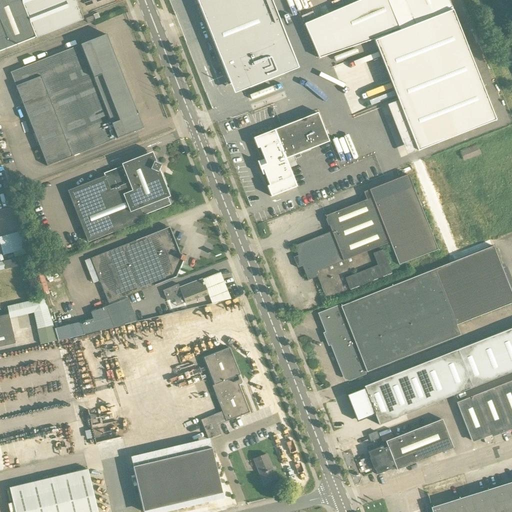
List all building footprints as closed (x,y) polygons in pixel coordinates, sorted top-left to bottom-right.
[(0,0),(0,51),(74,24),(83,20),(75,0),(0,0)] [(280,22),(270,0),(196,0),(230,85),(245,79),(249,88),(283,75),(273,49),(280,46),(272,25),(280,22)] [(498,126),(452,8),(448,0),(362,0),(305,24),(319,59),(374,40),(398,101),(417,151),(420,157),(498,126)] [(106,35),(10,73),(47,167),(143,129),(140,121),(138,122),(131,121),(133,106),(108,44),(109,43),(106,35)] [(258,162),(271,197),(296,187),(285,157),(326,140),(315,114),(254,138),(263,160),(258,162)] [(477,144),(461,150),(465,159),(480,153),(477,144)] [(67,191),(73,205),(88,243),(144,221),(142,216),(170,205),(158,173),(161,165),(153,162),(151,155),(108,172),(103,174),(104,176),(67,191)] [(400,264),(438,250),(409,171),(363,188),(366,197),(325,213),(331,231),(295,244),(298,254),(294,256),(297,266),(302,264),(308,279),(317,275),(325,295),(392,271),(383,245),(373,249),(377,261),(374,262),(369,248),(391,240),(400,264)] [(183,262),(169,228),(91,259),(109,306),(127,299),(127,297),(176,278),(183,262)] [(0,237),(0,244),(3,256),(26,249),(22,232),(0,237)] [(348,380),(460,335),(456,326),(511,303),(511,295),(493,247),(320,315),(328,336),(327,337),(327,338),(329,337),(332,338),(334,342),(331,343),(345,378),(348,380)] [(0,270),(5,270),(19,266),(17,259),(0,262),(0,270)] [(181,296),(185,304),(208,295),(202,279),(180,289),(178,285),(162,291),(167,302),(181,296)] [(127,299),(109,306),(91,314),(93,319),(54,329),(58,342),(136,322),(127,299)] [(0,347),(16,344),(9,315),(0,316),(0,347)] [(40,344),(56,341),(52,326),(36,329),(40,344)] [(364,389),(358,392),(348,395),(356,413),(359,414),(362,421),(375,416),(379,425),(511,372),(511,329),(364,387),(364,389)] [(242,382),(242,381),(229,348),(203,358),(217,394),(223,412),(201,420),(208,440),(221,435),(217,426),(249,413),(239,386),(241,385),(242,384),(242,383),(242,382)] [(511,381),(493,389),(510,431),(511,429),(511,381)] [(493,389),(475,396),(491,436),(500,432),(501,434),(510,431),(493,389)] [(491,436),(475,396),(456,403),(471,441),(480,437),(481,440),(491,436)] [(396,471),(406,467),(453,448),(442,420),(385,442),(387,447),(383,449),(382,447),(368,453),(370,458),(373,457),(377,469),(374,470),(377,475),(391,470),(389,467),(394,465),(396,471)] [(376,432),(368,435),(370,442),(379,439),(376,432)] [(132,467),(142,511),(145,511),(222,494),(212,449),(132,467)] [(276,480),(266,454),(256,459),(266,484),(276,480)] [(9,488),(15,511),(97,511),(87,470),(9,488)] [(511,511),(511,483),(432,508),(433,511),(511,511)]
